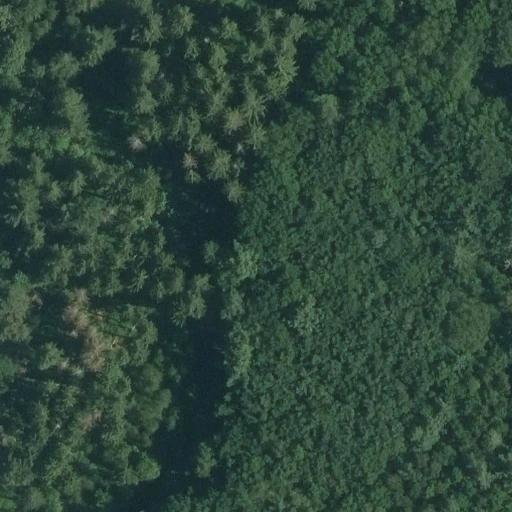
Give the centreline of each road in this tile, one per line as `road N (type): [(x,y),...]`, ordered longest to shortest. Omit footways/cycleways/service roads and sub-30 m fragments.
road 1 (track): [(0,101),(45,152),(122,189),(170,229),(242,236),(332,263),(511,258)]
road 2 (tertiary): [(511,77),(418,0)]
